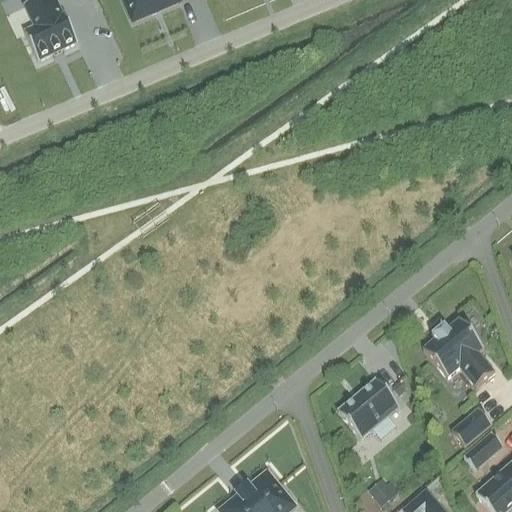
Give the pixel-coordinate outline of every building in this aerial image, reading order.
[(34,31),(24,36),(37,66),(78,47),(64,18),(62,19),(52,0),(43,0),(24,9),(34,31)] [(177,0),(122,0),(133,25),(180,6),(177,0)] [(444,329),(432,340),(435,344),(423,354),(447,383),(459,373),(476,394),(495,378),(478,358),(484,353),(460,323),(448,333),(444,329)] [(377,385),(339,416),(361,443),(400,412),(377,385)] [(392,391),(399,399),(406,393),(399,385),(392,391)] [(465,451),(492,429),(479,412),(452,435),(465,451)] [(475,474),(503,450),(491,437),(464,461),(475,474)] [(486,511),(510,511),(511,511),(511,467),(476,499),(486,511)] [(238,502),(226,511),(295,511),(267,478),(249,493),(247,491),(236,501),(238,502)] [(390,478),(373,492),(386,508),(403,494),(390,478)] [(425,495),(405,511),(436,511),(438,510),(425,495)]
